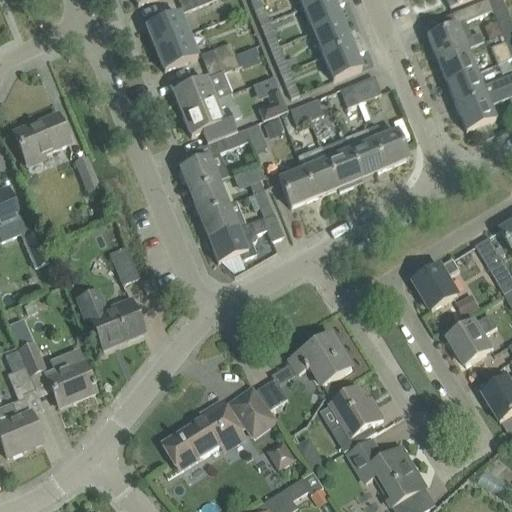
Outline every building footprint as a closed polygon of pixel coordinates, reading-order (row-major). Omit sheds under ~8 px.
[(134,0),(138,9),(160,0),(134,0)] [(189,0),(179,4),(184,16),(218,2),(223,0),(189,0)] [(261,28),(270,25),(260,0),(251,4),(261,28)] [(299,0),(304,11),(329,0),(299,0)] [(313,35),(342,23),(336,10),(344,7),(340,0),(329,0),(304,11),(313,35)] [(444,0),(449,10),(467,2),(473,0),(444,0)] [(501,34),(511,29),(511,26),(501,0),(492,0),(488,2),(493,13),(501,34)] [(465,24),(493,13),(488,2),(454,16),(459,28),(428,40),(437,64),(467,52),(481,47),(477,36),(471,39),(465,24)] [(155,52),(188,38),(179,16),(146,29),(155,52)] [(323,59),(359,44),(355,34),(347,37),(342,23),(313,35),(323,59)] [(271,52),(280,49),(270,25),(261,28),(271,52)] [(165,75),(183,67),(198,61),(188,38),(155,52),(165,75)] [(334,84),(362,72),(356,58),(364,55),(359,44),(323,59),(334,84)] [(498,67),(511,62),(511,61),(505,45),(491,50),(498,67)] [(205,70),(231,59),(227,47),(201,58),(205,70)] [(281,77),(290,74),(298,70),(290,51),(282,54),(280,49),(271,52),(281,77)] [(239,57),(243,71),(261,66),(257,52),(239,57)] [(447,88),(476,76),(467,52),(437,64),(447,88)] [(233,97),(224,76),(236,71),(231,59),(205,70),(210,82),(207,83),(206,81),(173,95),(182,117),(215,104),(230,98),(233,97)] [(291,101),(306,95),(300,80),(293,82),(290,74),(281,77),(291,101)] [(511,76),(482,89),(476,76),(447,88),(456,111),(511,87),(511,76)] [(361,105),(363,105),(381,97),(374,79),(353,87),(361,105)] [(347,111),(361,105),(353,87),(340,93),(347,111)] [(511,87),(456,111),(466,135),(496,123),(490,109),(509,101),(511,108),(511,87)] [(263,124),(288,115),(278,91),(266,96),(271,107),(258,112),(263,124)] [(202,136),(208,148),(237,136),(232,123),(241,120),(237,109),(235,110),(230,98),(215,104),(182,117),(191,140),(202,136)] [(304,108),(310,124),(323,118),(317,103),(304,108)] [(294,130),(310,124),(304,108),(288,115),(294,130)] [(26,166),(51,155),(70,147),(57,117),(13,136),(26,166)] [(264,127),(270,142),(283,137),(282,134),(284,133),(279,121),(264,127)] [(245,132),(250,145),(255,156),(267,151),(257,128),(245,132)] [(396,134),(383,139),(378,128),(368,132),(384,173),(408,163),(396,134)] [(213,161),(219,159),(250,145),(245,132),(237,136),(208,148),(213,161)] [(361,182),(384,173),(368,132),(344,142),(361,182)] [(361,182),(344,142),(321,151),(338,192),(339,195),(354,189),(352,186),(361,182)] [(315,201),(338,192),(321,151),(298,160),(303,172),(315,201)] [(189,197),(219,184),(228,181),(219,159),(213,161),(210,162),(210,160),(179,173),(189,197)] [(88,161),(76,166),(88,196),(100,191),(88,161)] [(291,211),(315,201),(303,172),(279,182),(291,211)] [(253,196),(263,192),(258,180),(248,184),(253,196)] [(199,220),(229,208),(219,184),(189,197),(199,220)] [(264,220),(274,216),(263,192),(253,196),(254,198),(249,200),(254,213),(260,211),(264,220)] [(20,222),(15,212),(8,193),(0,196),(0,243),(1,245),(24,234),(19,222),(20,222)] [(208,243),(246,228),(236,205),(229,208),(199,220),(208,243)] [(284,240),(276,222),(274,216),(264,220),(264,221),(246,229),(246,228),(208,243),(218,267),(240,258),(242,264),(257,259),(253,247),(255,246),(257,241),(256,238),(267,234),(272,245),(284,240)] [(511,228),(501,234),(511,252),(511,228)] [(39,277),(53,271),(38,237),(24,243),(39,277)] [(505,298),(511,293),(511,278),(490,242),(477,250),(505,298)] [(110,259),(122,289),(140,281),(128,252),(110,259)] [(449,281),(460,275),(453,264),(415,286),(432,315),(459,298),(449,281)] [(153,281),(142,285),(147,296),(157,292),(153,281)] [(131,303),(112,311),(106,314),(97,294),(77,302),(86,323),(90,321),(104,353),(144,336),(131,303)] [(472,298),(456,307),(464,321),(480,312),(472,298)] [(466,370),(483,360),(491,354),(483,340),(497,331),(490,319),(476,328),(475,327),(449,343),(466,370)] [(8,328),(8,329),(15,346),(30,339),(23,322),(8,328)] [(324,390),(335,383),(352,372),(332,339),(291,364),(299,377),(311,370),(324,390)] [(29,379),(46,371),(35,346),(19,354),(29,379)] [(35,392),(29,379),(19,354),(5,360),(12,377),(7,379),(16,399),(35,392)] [(94,385),(92,386),(84,365),(83,366),(80,358),(67,363),(65,359),(52,365),(57,376),(47,380),(59,411),(96,396),(93,390),(95,389),(94,385)] [(511,419),(511,364),(511,365),(511,367),(511,381),(509,383),(509,382),(483,398),(501,427),(511,419)] [(256,396),(270,415),(288,403),(273,379),(272,379),(275,383),(256,396)] [(345,456),(361,447),(378,436),(377,435),(376,436),(376,437),(371,440),(367,434),(384,423),(371,402),(367,405),(358,391),(331,408),(343,428),(332,435),(345,456)] [(270,415),(256,396),(253,392),(231,408),(232,411),(228,413),(223,406),(203,418),(206,423),(165,448),(181,474),(223,448),(222,447),(241,435),(243,437),(249,434),(255,441),(277,425),(270,415)] [(24,401),(0,410),(0,443),(7,461),(43,446),(35,428),(24,401)] [(296,463),(285,444),(267,454),(279,474),(296,463)] [(390,507),(392,511),(426,491),(402,453),(384,464),(372,445),(349,459),(366,486),(378,479),(394,504),(390,507)] [(318,457),(308,464),(315,474),(325,467),(318,457)] [(269,511),(281,511),(310,494),(322,510),(332,503),(314,476),(261,509),(262,510),(266,507),(269,511)]
